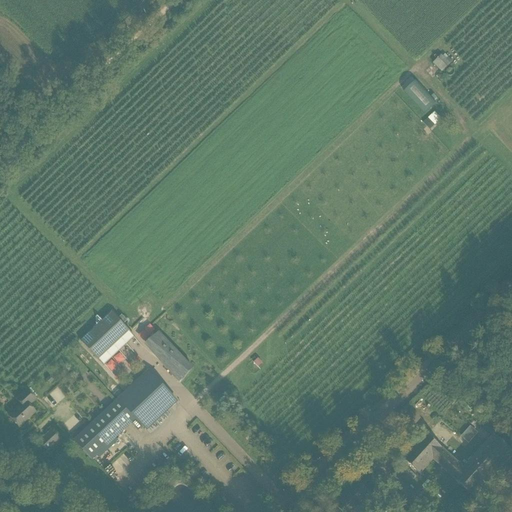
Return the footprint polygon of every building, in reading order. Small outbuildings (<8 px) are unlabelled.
[(441,56),(434,63),(442,72),(448,65),(449,64),(452,61),(445,55),(443,57),(441,56)] [(436,104),(416,82),(404,93),(425,114),(436,104)] [(434,113),(428,119),(435,125),(441,119),(434,113)] [(130,332),(118,319),(112,313),(81,342),(99,361),(125,336),(130,332)] [(166,340),(153,355),(180,383),(192,368),(166,340)] [(74,442),(91,460),(131,423),(138,431),(143,426),(146,430),(148,428),(169,408),(176,401),(163,387),(149,372),(74,442)] [(240,391),(246,385),(234,374),(228,380),(240,391)] [(9,417),(18,427),(35,413),(28,405),(34,400),(26,391),(16,400),(21,406),(9,417)] [(51,431),(39,442),(47,451),(60,439),(51,431)] [(433,462),(475,499),(511,457),(511,451),(493,435),(464,467),(426,434),(402,460),(420,476),(433,462)] [(332,505),(340,511),(358,511),(373,496),(354,480),(332,505)]
